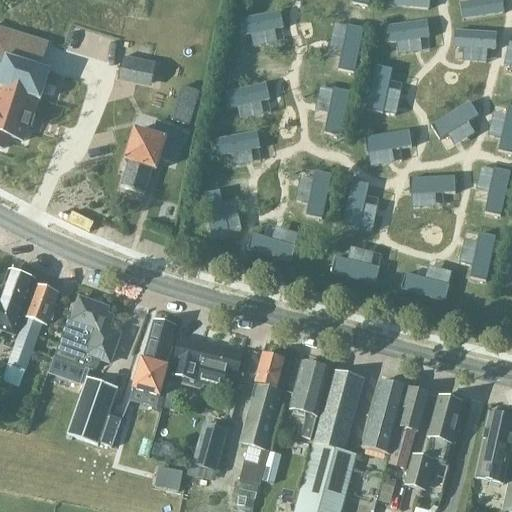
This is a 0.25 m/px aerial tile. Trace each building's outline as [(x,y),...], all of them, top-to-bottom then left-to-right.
[(277,0),(276,0),(272,13),(283,17),(287,3),(277,0)] [(397,0),(395,11),(422,18),(425,7),(416,5),(416,0),(397,0)] [(439,0),(437,22),(458,25),(461,0),(439,0)] [(236,25),(266,30),(270,8),(239,3),(236,25)] [(508,34),(511,13),(511,11),(488,6),(483,28),(508,34)] [(336,37),(356,38),(356,18),(336,17),(336,37)] [(388,18),(382,41),(404,47),(410,23),(388,18)] [(0,151),(3,153),(8,138),(20,142),(25,125),(27,119),(28,120),(29,119),(35,102),(36,102),(45,74),(35,71),(43,46),(0,31),(0,151)] [(450,54),(453,33),(432,31),(429,52),(450,54)] [(492,64),(497,41),(477,36),(472,60),(492,64)] [(259,50),(233,45),(229,64),(255,69),(259,50)] [(338,83),(346,61),(336,58),(329,80),(338,83)] [(134,61),(130,80),(151,84),(155,66),(134,61)] [(240,101),(244,79),(225,76),(222,98),(240,101)] [(336,96),(330,118),(339,121),(345,99),(336,96)] [(372,129),(391,132),(395,108),(376,105),(372,129)] [(221,111),(219,126),(233,127),(234,113),(221,111)] [(406,136),(433,142),(438,119),(411,113),(406,136)] [(456,150),(482,156),(488,131),(462,125),(456,150)] [(330,170),(333,140),(309,139),(307,168),(330,170)] [(511,142),(501,139),(496,159),(511,163),(511,142)] [(128,181),(121,206),(146,214),(153,189),(157,190),(161,179),(172,183),(182,150),(155,141),(151,155),(134,149),(125,180),(128,181)] [(391,152),(366,145),(362,163),(387,169),(391,152)] [(404,149),(401,173),(423,175),(425,151),(404,149)] [(467,185),(470,161),(449,158),(446,183),(467,185)] [(483,190),(508,197),(511,180),(511,174),(489,169),(483,190)] [(324,206),(329,180),(309,176),(304,203),(324,206)] [(367,248),(371,227),(350,223),(346,244),(367,248)] [(399,256),(404,235),(382,230),(378,251),(399,256)] [(445,250),(442,269),(458,271),(461,252),(445,250)] [(481,256),(475,277),(493,283),(499,262),(481,256)] [(0,332),(13,338),(32,282),(7,273),(0,292),(0,332)] [(34,288),(6,365),(6,366),(6,367),(0,383),(17,389),(23,372),(39,325),(44,327),(55,296),(34,288)] [(68,318),(53,359),(76,368),(89,372),(92,372),(96,370),(97,368),(99,361),(109,364),(119,336),(107,332),(109,327),(102,324),(103,320),(105,316),(104,311),(100,308),(78,300),(71,319),(68,318)] [(140,361),(132,392),(159,399),(167,369),(166,369),(171,350),(169,349),(175,329),(153,323),(142,362),(140,361)] [(239,356),(179,343),(173,365),(174,366),(174,375),(171,386),(199,392),(202,390),(203,387),(221,391),(224,377),(232,378),(239,356)] [(260,356),(236,445),(263,453),(279,393),(273,391),(281,362),(260,356)] [(292,395),(287,412),(305,417),(299,440),(307,442),(313,419),(318,404),(327,371),(300,364),(292,395)] [(311,448),(294,511),(339,511),(353,456),(342,453),(345,443),(348,435),(362,382),(331,373),(318,423),(311,448)] [(97,447),(116,391),(85,380),(65,436),(97,447)] [(379,384),(361,450),(372,453),(385,456),(403,390),(379,384)] [(416,434),(426,396),(406,391),(388,459),(404,463),(412,433),(416,434)] [(428,440),(422,459),(411,456),(402,488),(424,494),(432,465),(442,467),(451,433),(448,433),(456,404),(437,398),(426,437),(428,440)] [(511,420),(487,415),(472,480),(502,487),(511,440),(511,420)] [(109,418),(99,446),(111,450),(121,422),(109,418)] [(195,455),(191,467),(215,473),(226,433),(212,429),(204,458),(195,455)] [(286,455),(290,442),(277,439),(273,452),(286,455)] [(280,457),(267,454),(261,483),(273,486),(280,457)] [(159,469),(156,486),(178,491),(181,474),(159,469)] [(511,511),(511,486),(507,486),(501,511),(511,511)]
